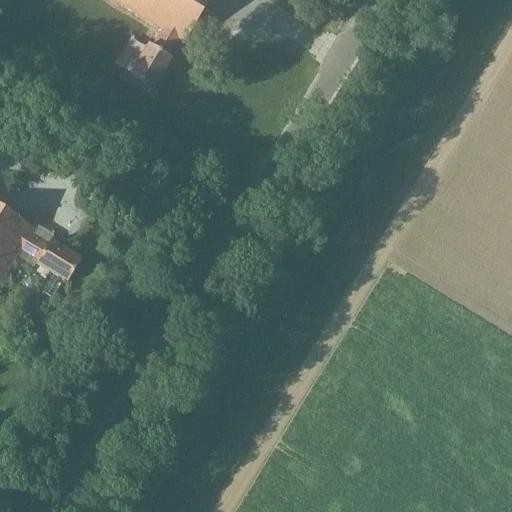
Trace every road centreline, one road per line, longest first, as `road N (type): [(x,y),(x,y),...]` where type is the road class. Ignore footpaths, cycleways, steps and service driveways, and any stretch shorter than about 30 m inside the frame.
road 1 (unclassified): [(60,511),(376,0)]
road 2 (track): [(511,36),(218,511)]
